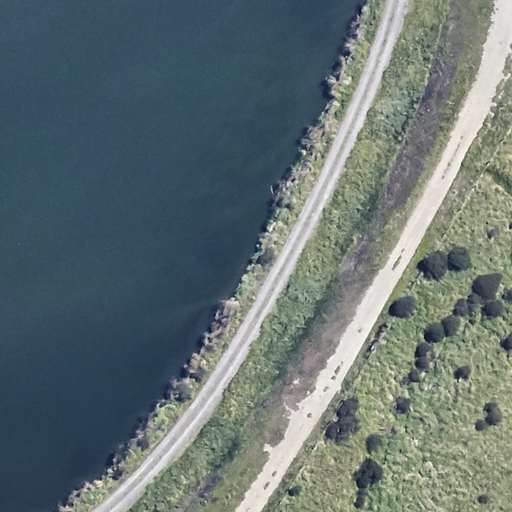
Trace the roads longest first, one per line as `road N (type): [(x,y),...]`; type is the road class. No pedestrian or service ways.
road 1 (track): [(392,0),(326,180),(237,353),(116,511)]
road 2 (track): [(511,7),(483,103),(428,213),(244,511)]
